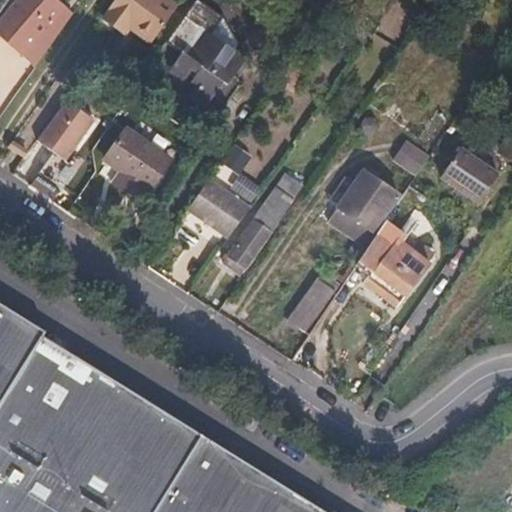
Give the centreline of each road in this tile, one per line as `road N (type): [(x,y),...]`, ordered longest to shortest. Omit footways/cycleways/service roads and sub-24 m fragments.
road 1 (residential): [(0,194),(352,434),(408,436),(486,375),(511,368)]
road 2 (unknown): [(0,131),(95,0)]
